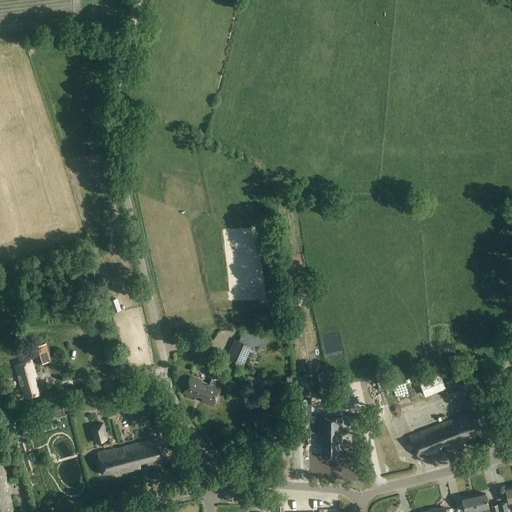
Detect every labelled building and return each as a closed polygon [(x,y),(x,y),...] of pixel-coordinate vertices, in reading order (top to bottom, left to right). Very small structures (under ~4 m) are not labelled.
[(283,274),(287,306),(298,305),(293,273),(283,274)] [(109,300),(113,312),(119,311),(116,299),(109,300)] [(229,351),(226,357),(243,365),(251,346),(238,340),(232,353),(229,351)] [(32,348),(38,365),(47,362),(41,345),(32,348)] [(15,365),(25,398),(38,394),(33,377),(35,376),(31,360),(15,365)] [(202,396),(201,401),(214,406),(220,389),(213,386),(216,380),(217,380),(220,373),(213,370),(210,378),(211,378),(209,385),(189,377),(183,393),(195,398),(197,394),(202,396)] [(418,380),(425,396),(445,388),(439,371),(418,380)] [(294,389),(296,389),(304,389),(306,389),(306,377),(294,377),(294,389)] [(461,385),(460,381),(459,378),(445,381),(446,389),(460,386),(462,397),(468,395),(466,384),(461,385)] [(264,384),(262,391),(263,391),(271,393),(272,386),(267,384),(264,384)] [(296,389),(297,430),(306,429),(306,399),(304,399),(304,389),(296,389)] [(448,447),(473,437),(473,436),(481,433),(470,412),(457,417),(458,418),(409,436),(417,456),(421,455),(420,452),(426,450),(428,454),(440,450),(439,445),(445,443),(448,447)] [(321,458),(339,458),(339,436),(342,436),(342,416),(319,416),(319,444),(321,444),(321,458)] [(108,439),(103,422),(89,426),(94,443),(102,441),(103,448),(112,446),(110,439),(108,439)] [(163,461),(157,438),(114,449),(105,450),(97,453),(102,475),(109,473),(109,474),(117,472),(117,474),(140,469),(139,463),(146,461),(148,465),(163,461)] [(10,498),(3,470),(1,461),(0,461),(0,511),(10,511),(13,511),(10,498)] [(477,511),(489,511),(485,494),(474,496),(477,511)] [(470,511),(477,511),(474,496),(461,499),(464,511),(470,511)]
